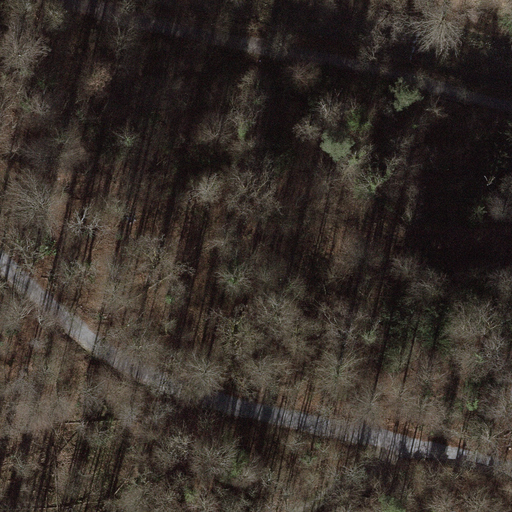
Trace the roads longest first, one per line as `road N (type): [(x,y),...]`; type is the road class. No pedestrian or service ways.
road 1 (track): [(0,270),(131,371),(212,398),(511,468)]
road 2 (track): [(73,0),(511,106)]
